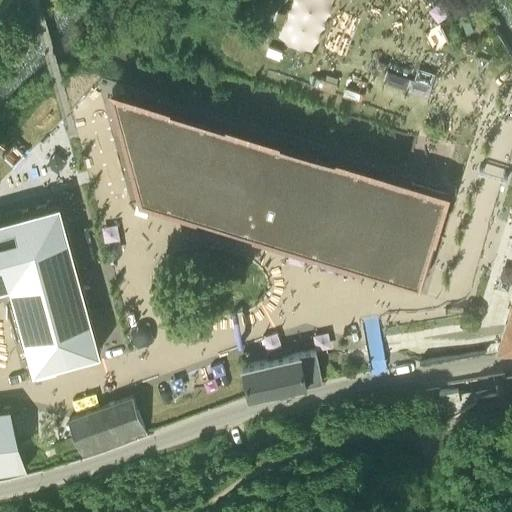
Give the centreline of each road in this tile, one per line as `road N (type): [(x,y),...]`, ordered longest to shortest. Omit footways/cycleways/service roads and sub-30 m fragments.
road 1 (unclassified): [(0,491),(251,409),(511,361)]
road 2 (track): [(389,435),(433,440),(511,398)]
